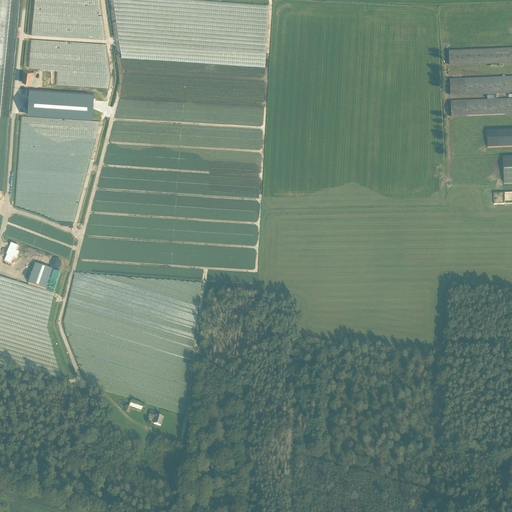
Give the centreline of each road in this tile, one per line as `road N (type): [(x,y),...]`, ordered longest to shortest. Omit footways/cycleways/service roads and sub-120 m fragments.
road 1 (unclassified): [(0,233),(24,0)]
road 2 (track): [(138,511),(0,444)]
road 3 (track): [(179,511),(188,449),(151,433),(143,414)]
